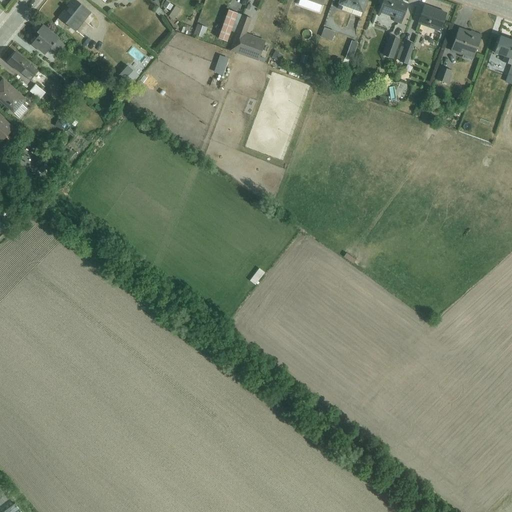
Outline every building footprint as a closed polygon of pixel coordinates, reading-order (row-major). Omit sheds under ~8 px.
[(62,26),(72,35),(90,13),(74,0),(73,0),(59,18),(65,23),(62,26)] [(163,7),(162,9),(166,14),(169,10),(170,11),(174,5),(166,0),(162,6),(163,7)] [(340,0),(337,9),(360,17),(362,13),(366,0),(340,0)] [(394,18),(392,21),(400,24),(407,5),(396,1),(395,0),(383,0),(377,16),(379,16),(380,13),(394,18)] [(174,20),(181,9),(175,6),(168,16),(174,20)] [(424,6),(417,24),(440,32),(446,14),(424,6)] [(159,7),(154,12),(161,17),(164,15),(159,7)] [(231,31),(237,13),(228,10),(218,38),(227,42),(231,31)] [(237,13),(231,31),(236,33),(242,15),(237,13)] [(242,15),(236,33),(229,51),(258,61),(266,41),(246,34),(252,18),(242,15)] [(197,24),(193,35),(203,38),(207,28),(197,24)] [(45,55),(50,48),(58,54),(65,45),(58,40),(59,39),(42,25),(36,32),(39,34),(31,44),(45,55)] [(324,28),(321,37),(332,41),(335,32),(324,28)] [(462,56),(463,54),(473,58),(481,35),(470,31),(470,33),(466,32),(467,32),(459,29),(459,28),(458,28),(450,51),(462,56)] [(393,59),(400,39),(389,35),(382,55),(393,59)] [(511,40),(500,36),(494,53),(504,57),(502,62),(511,65),(508,75),(511,76),(511,40)] [(401,46),(396,58),(400,60),(399,61),(407,64),(414,44),(406,42),(404,47),(401,46)] [(356,54),(354,53),(356,50),(350,48),(349,51),(348,51),(346,57),(353,60),(356,54)] [(275,51),(271,57),(279,62),(282,55),(275,51)] [(30,81),(38,71),(15,52),(7,62),(30,81)] [(301,55),(299,62),(306,64),(307,57),(301,55)] [(439,66),(434,79),(447,84),(452,71),(439,66)] [(132,86),(139,79),(127,68),(120,75),(121,76),(119,78),(124,82),(126,80),(132,86)] [(27,109),(22,104),(26,100),(3,79),(0,82),(0,100),(19,118),(27,109)] [(75,80),(70,87),(77,93),(84,84),(78,80),(77,81),(75,80)] [(42,101),(47,94),(35,84),(30,91),(42,101)] [(453,101),(457,106),(464,102),(460,97),(453,101)] [(56,105),(61,110),(65,104),(60,100),(56,105)] [(60,110),(58,113),(69,122),(71,120),(62,112),(60,110)] [(0,142),(1,143),(13,130),(0,117),(0,142)] [(55,126),(61,129),(64,122),(57,120),(55,126)] [(67,132),(73,137),(76,134),(70,128),(67,132)] [(62,151),(70,159),(75,153),(67,146),(62,151)] [(349,251),(346,255),(353,261),(356,257),(349,251)] [(260,266),(253,281),(260,284),(267,270),(260,266)]
